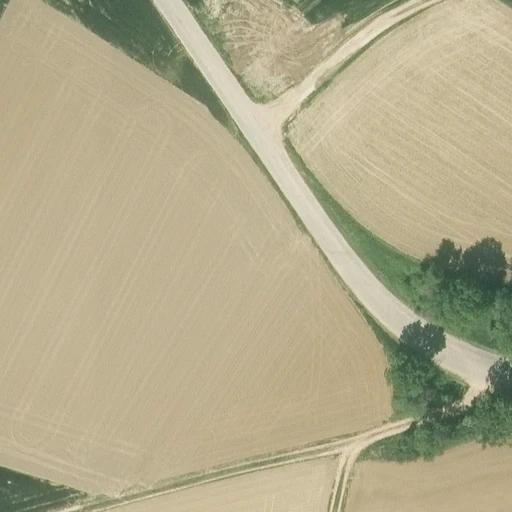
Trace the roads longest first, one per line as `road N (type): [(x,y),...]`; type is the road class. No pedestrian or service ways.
road 1 (tertiary): [(511,381),(492,380),(426,344),(350,275),(166,0)]
road 2 (track): [(363,443),(207,476),(95,511)]
road 3 (track): [(492,380),(463,402),(363,443),(338,511)]
road 4 (track): [(425,0),(377,23),(257,134)]
